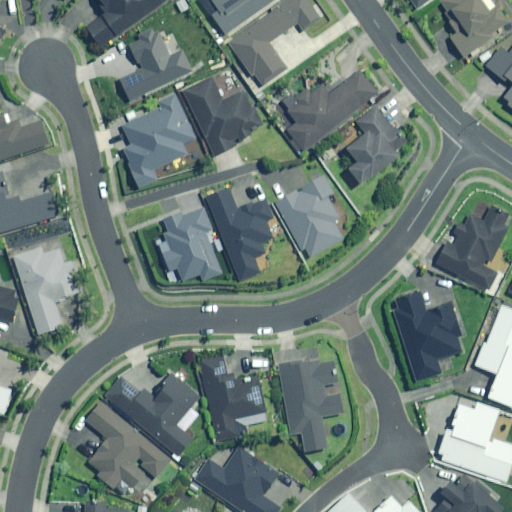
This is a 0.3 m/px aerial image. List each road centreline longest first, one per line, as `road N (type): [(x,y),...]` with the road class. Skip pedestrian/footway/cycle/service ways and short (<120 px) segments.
road 1 (residential): [(46,64),(73,106),(100,219),(139,329)]
road 2 (residential): [(309,511),(388,455),(395,439),(388,397),(339,300)]
road 3 (residential): [(139,329),(115,338),(55,393),(32,431),(18,511)]
road 4 (residential): [(471,132),(406,233),(339,300)]
road 5 (residential): [(339,300),(277,319),(185,319),(139,329)]
road 6 (tertiary): [(360,0),(422,85),(471,132)]
